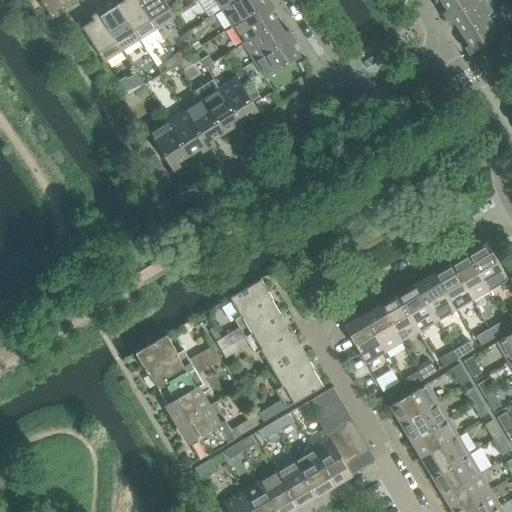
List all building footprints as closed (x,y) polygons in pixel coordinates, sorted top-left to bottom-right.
[(68,4),(65,0),(39,0),(52,19),(59,14),(57,10),(68,4)] [(137,0),(122,0),(123,1),(117,5),(138,40),(140,39),(145,48),(162,38),(156,29),(137,0)] [(175,17),(163,0),(137,0),(156,29),(175,17)] [(214,0),(220,9),(235,0),(214,0)] [(231,27),(270,2),(268,0),(235,0),(220,9),(222,12),(215,16),(224,29),(230,25),(231,27)] [(447,19),(477,0),(439,0),(446,10),(443,13),(447,19)] [(462,34),(496,12),(488,0),(477,0),(447,19),(451,26),(455,24),(462,34)] [(242,44),(277,22),(270,11),(274,9),(270,2),(231,27),(242,44)] [(138,40),(117,5),(106,12),(104,8),(97,12),(122,51),(138,40)] [(122,51),(97,12),(91,16),(93,20),(81,28),(104,62),(122,51)] [(469,55),(508,30),(496,12),(462,34),(468,45),(465,47),(469,55)] [(253,61),(292,37),(288,30),(284,33),(277,22),(242,44),(253,61)] [(264,80),(300,57),(292,46),(296,43),(292,37),(253,61),(264,80)] [(186,59),(181,51),(174,56),(179,63),(186,59)] [(200,60),(196,54),(189,59),(194,65),(200,60)] [(213,60),(208,54),(200,60),(205,66),(213,60)] [(168,71),(178,64),(174,57),(163,64),(168,71)] [(149,82),(161,75),(157,68),(145,75),(149,82)] [(258,111),(236,77),(218,88),(213,80),(212,81),(242,127),(249,122),(247,119),(258,111)] [(242,127),(212,81),(196,91),(201,99),(200,99),(223,134),(233,127),(236,131),(242,127)] [(223,134),(200,99),(183,110),(208,148),(214,144),(212,141),(223,134)] [(208,148),(183,110),(166,121),(188,156),(199,149),(201,153),(208,148)] [(188,156),(166,121),(148,132),(173,171),(180,166),(178,162),(188,156)] [(507,278),(490,249),(486,243),(467,255),(488,290),(507,278)] [(488,290),(467,255),(450,264),(471,300),(488,290)] [(471,300),(450,264),(434,274),(455,309),(471,300)] [(455,309),(434,274),(415,285),(436,320),(455,309)] [(239,316),(270,299),(267,294),(268,293),(260,279),(228,298),(239,316)] [(436,320),(415,285),(397,296),(418,331),(436,320)] [(418,331),(397,296),(380,306),(401,341),(418,331)] [(221,351),(280,315),(270,299),(239,316),(233,320),(239,330),(217,344),(221,351)] [(401,341),(380,306),(364,316),(385,351),(401,341)] [(254,354),(260,350),(290,333),(291,333),(280,315),(221,351),(225,357),(248,344),(254,354)] [(385,351),(364,316),(344,327),(365,362),(385,351)] [(507,330),(502,322),(489,329),(494,338),(507,330)] [(205,333),(200,324),(195,327),(200,336),(205,333)] [(494,338),(489,329),(476,337),(481,345),(494,338)] [(221,339),(215,330),(210,332),(216,342),(221,339)] [(271,369),(302,350),(299,345),(295,338),(295,337),(293,338),(290,333),(260,350),(271,369)] [(508,361),(511,358),(511,333),(497,342),(508,361)] [(147,372),(176,353),(166,335),(135,354),(143,367),(144,366),(147,372)] [(459,358),(473,350),(469,341),(454,350),(459,358)] [(157,388),(216,354),(212,347),(189,360),(183,350),(176,353),(147,372),(157,388)] [(312,369),(309,364),(310,363),(309,362),(305,356),(306,355),(302,350),(271,369),(281,386),(312,369)] [(444,367),(459,358),(454,350),(439,359),(444,367)] [(203,384),(196,374),(220,360),(216,354),(157,388),(167,406),(167,405),(196,388),(203,384)] [(481,373),(472,357),(463,362),(473,377),(481,373)] [(436,371),(431,363),(419,371),(423,379),(436,371)] [(469,380),(459,364),(451,369),(460,385),(469,380)] [(263,422),(322,387),(321,385),(322,385),(312,369),(281,386),(275,390),(281,401),(258,414),(263,422)] [(423,379),(419,371),(406,378),(411,387),(423,379)] [(493,393),(485,380),(477,385),(485,398),(493,393)] [(388,400),(403,391),(398,383),(383,392),(388,400)] [(402,424),(437,403),(426,384),(390,405),(402,424)] [(327,404),(339,397),(333,387),(332,388),(332,387),(294,410),(300,419),(311,412),(312,413),(327,404)] [(480,400),(473,387),(465,392),(472,405),(480,400)] [(196,388),(167,405),(170,411),(169,412),(170,413),(174,419),(173,419),(176,424),(207,406),(196,388)] [(501,406),(493,393),(485,398),(492,411),(501,406)] [(318,423),(346,407),(339,397),(327,404),(312,413),(318,423)] [(488,413),(480,400),(472,405),(480,418),(488,413)] [(412,441),(447,420),(437,403),(402,424),(412,441)] [(218,424),(207,406),(176,424),(180,430),(184,436),(184,437),(186,437),(188,441),(218,424)] [(325,434),(352,419),(346,407),(318,423),(325,434)] [(511,428),(511,424),(505,413),(497,418),(505,433),(511,428)] [(277,431),(292,423),(287,414),(272,423),(277,431)] [(199,459),(259,424),(254,417),(230,431),(224,420),(218,424),(188,441),(189,442),(188,442),(198,458),(199,459)] [(333,444),(358,429),(352,419),(325,434),(329,441),(331,439),(333,444)] [(422,458),(457,437),(447,420),(412,441),(422,458)] [(501,435),(492,420),(484,425),(493,440),(501,435)] [(262,440),(277,431),(272,423),(257,432),(262,440)] [(340,454),(364,439),(358,429),(333,444),(340,454)] [(510,450),(501,435),(493,440),(502,455),(510,450)] [(255,444),(250,436),(237,444),(242,452),(255,444)] [(432,476),(468,455),(457,437),(422,458),(432,476)] [(352,474),(346,464),(340,454),(333,444),(331,439),(329,441),(313,450),(328,473),(335,485),(352,474)] [(346,464),(371,450),(364,439),(340,454),(346,464)] [(242,452),(237,444),(224,451),(229,460),(242,452)] [(335,485),(328,473),(313,450),(295,461),(315,496),(335,485)] [(352,474),(376,460),(375,460),(376,459),(371,450),(346,464),(352,474)] [(443,494),(478,473),(468,455),(432,476),(443,494)] [(199,477),(215,468),(210,460),(195,469),(199,477)] [(315,496),(295,461),(276,472),(297,507),(315,496)] [(288,511),(297,507),(276,472),(258,483),(275,511),(288,511)] [(454,511),(489,491),(478,473),(443,494),(454,511)] [(275,511),(258,483),(240,493),(250,511),(275,511)] [(453,511),(492,511),(499,508),(489,491),(454,511),(453,511)] [(250,511),(240,493),(224,503),(228,511),(250,511)]
